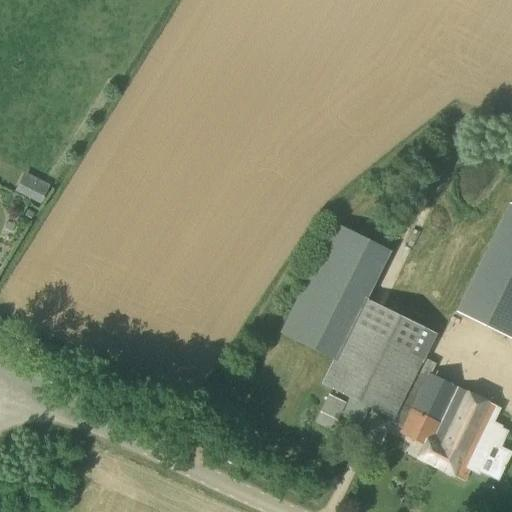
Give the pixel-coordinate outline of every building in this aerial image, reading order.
[(511,206),(508,204),(454,313),(511,341),(511,206)] [(30,220),(33,215),(26,211),(23,216),(30,220)] [(288,329),(336,352),(388,244),(363,232),(351,256),(328,245),(288,329)] [(420,359),(389,419),(388,422),(400,428),(398,433),(422,445),(415,459),(461,481),(467,469),(475,473),(478,474),(479,474),(497,482),(511,453),(492,444),(499,428),(497,427),(489,423),(496,409),(427,375),(432,365),(420,359)] [(327,395),(321,407),(339,416),(344,404),(327,395)]
